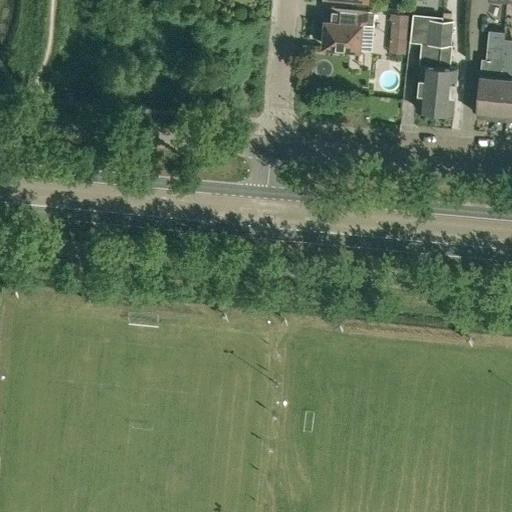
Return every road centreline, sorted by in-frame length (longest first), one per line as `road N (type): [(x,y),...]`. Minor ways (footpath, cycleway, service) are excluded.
road 1 (unclassified): [(271,149),(0,122)]
road 2 (secondary): [(265,193),(0,168)]
road 3 (secondary): [(0,209),(262,233)]
road 4 (secondary): [(262,233),(511,256)]
road 5 (secondary): [(511,216),(265,193)]
road 6 (unclassified): [(511,171),(271,149)]
road 7 (residential): [(271,149),(287,0)]
